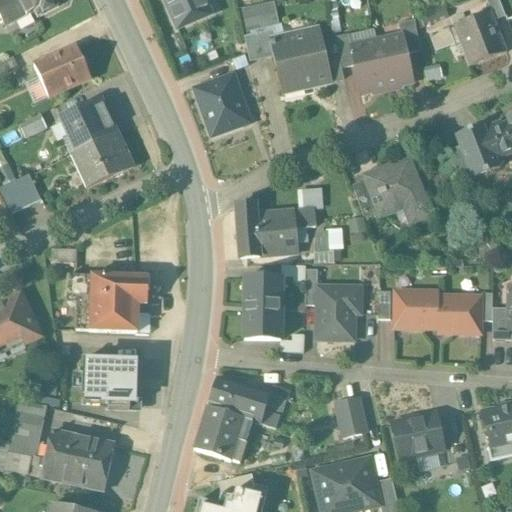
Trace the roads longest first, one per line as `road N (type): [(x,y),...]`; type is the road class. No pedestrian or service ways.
road 1 (residential): [(511,79),(199,204)]
road 2 (residential): [(511,378),(194,357)]
road 3 (residential): [(0,260),(186,168)]
road 4 (secondary): [(111,0),(186,168)]
road 5 (secondary): [(194,357),(157,511)]
road 6 (secondary): [(199,204),(204,256),(194,357)]
